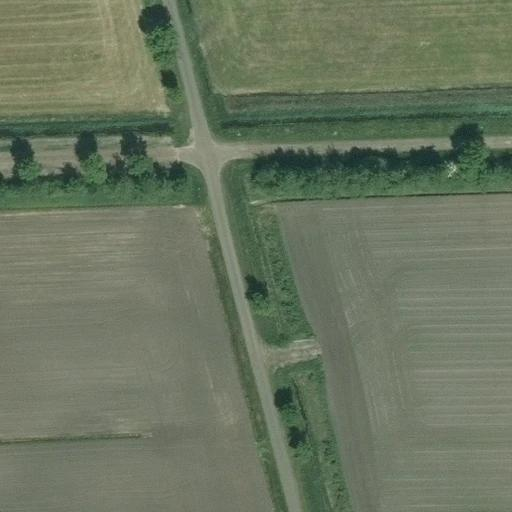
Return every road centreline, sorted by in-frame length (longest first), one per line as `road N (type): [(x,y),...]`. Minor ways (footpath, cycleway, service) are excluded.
road 1 (unclassified): [(297,511),(206,155)]
road 2 (unclassified): [(206,155),(511,144)]
road 3 (unclassified): [(0,161),(206,155)]
road 4 (unclassified): [(206,155),(166,0)]
